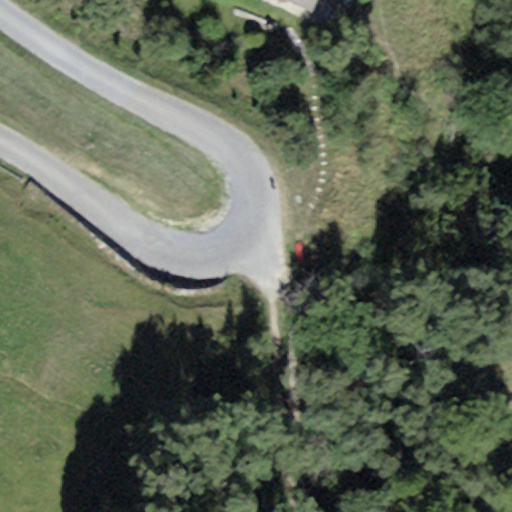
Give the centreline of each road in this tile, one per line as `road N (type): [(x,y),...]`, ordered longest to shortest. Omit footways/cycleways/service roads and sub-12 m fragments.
road 1 (residential): [(0,147),(117,231),(195,263),(247,247),(256,202),(235,150),(137,109),(0,14)]
road 2 (track): [(247,247),(307,511)]
